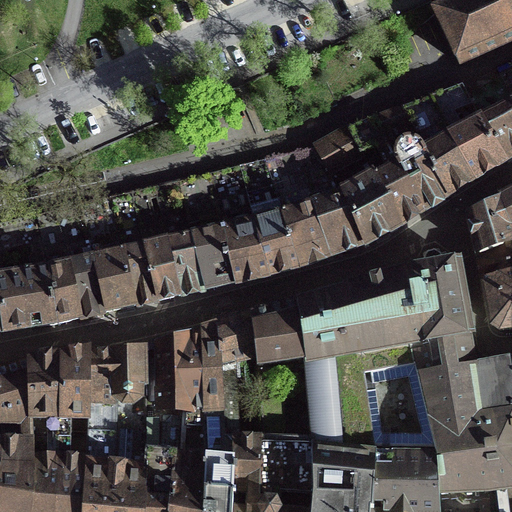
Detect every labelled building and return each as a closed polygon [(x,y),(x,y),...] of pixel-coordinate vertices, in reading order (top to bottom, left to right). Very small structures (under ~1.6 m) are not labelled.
[(511,0),(444,0),(430,7),(457,65),(511,40),(511,0)] [(402,111),(375,121),(348,132),(315,151),(315,152),(294,157),(294,156),(293,156),(264,163),(239,169),(210,176),(177,184),(153,190),(130,196),(109,201),(80,208),(55,214),(36,218),(6,226),(0,226),(0,333),(0,334),(15,332),(28,329),(28,330),(43,328),(57,326),(69,323),(77,321),(93,317),(104,314),(121,310),(134,307),(146,305),(157,302),(169,299),(179,297),(194,294),(204,292),(219,288),(235,284),(249,281),(267,277),(282,274),(300,270),(316,263),(332,257),(347,252),(362,247),(364,250),(366,249),(368,248),(366,245),(380,237),(397,228),(408,222),(423,214),(424,213),(423,211),(432,205),(444,197),(446,200),(447,199),(449,198),(448,195),(458,189),(473,180),(484,173),(501,163),(502,165),(503,165),(506,163),(505,161),(511,155),(511,72),(498,80),(467,97),(462,89),(429,101),(402,111)] [(511,193),(498,202),(511,241),(511,193)] [(511,241),(498,202),(469,216),(478,258),(506,251),(504,245),(511,241)] [(511,272),(506,251),(478,258),(483,282),(511,273),(511,272)] [(413,364),(434,458),(436,511),(468,511),(492,511),(491,511),(511,511),(511,390),(508,363),(475,369),(458,263),(433,268),(407,274),(346,291),(361,376),(361,377),(413,364)] [(492,328),(499,332),(511,330),(511,277),(511,273),(483,282),(492,328)] [(370,511),(372,504),(373,462),(368,430),(370,430),(366,404),(364,390),(361,377),(361,376),(346,291),(343,292),(297,305),(303,363),(310,448),(310,459),(309,511),(370,511)] [(258,446),(258,458),(310,459),(310,448),(303,363),(297,305),(251,317),(261,446),(258,446)] [(233,444),(258,446),(261,446),(251,317),(216,326),(222,428),(222,433),(230,444),(233,444)] [(200,333),(203,429),(222,428),(216,326),(200,331),(200,333)] [(145,408),(145,416),(146,423),(156,423),(155,457),(174,458),(176,427),(185,428),(203,429),(200,333),(154,346),(154,351),(154,354),(155,408),(145,408)] [(112,400),(121,406),(130,405),(133,405),(143,397),(143,388),(145,388),(144,354),(144,352),(144,349),(144,348),(108,352),(109,390),(112,390),(112,400)] [(86,467),(87,467),(112,470),(113,455),(115,424),(130,416),(130,405),(121,406),(112,400),(112,390),(109,390),(108,352),(89,354),(87,451),(86,455),(86,467)] [(59,465),(86,467),(86,455),(87,451),(89,354),(59,360),(60,420),(59,449),(59,462),(59,465)] [(28,365),(31,419),(31,449),(33,449),(58,449),(59,449),(60,420),(59,360),(54,361),(28,365)] [(0,449),(31,449),(31,419),(28,365),(24,366),(0,372),(0,449)] [(436,511),(434,458),(411,458),(411,454),(405,454),(405,458),(391,458),(382,401),(366,404),(370,430),(368,430),(373,462),(372,504),(370,511),(436,511)] [(147,457),(145,457),(141,511),(170,511),(174,458),(155,457),(156,423),(146,423),(147,457)] [(185,428),(176,427),(174,458),(170,511),(201,511),(204,510),(206,496),(206,479),(206,459),(205,459),(203,429),(185,428)] [(222,428),(203,429),(205,459),(206,459),(206,479),(206,496),(204,510),(201,511),(229,511),(230,510),(233,444),(230,444),(222,433),(222,428)] [(258,446),(233,444),(230,510),(229,511),(258,511),(258,502),(257,500),(258,495),(255,495),(258,458),(258,446)] [(33,449),(31,449),(0,449),(0,511),(84,511),(87,467),(86,467),(59,465),(59,462),(59,449),(58,449),(33,449)] [(141,511),(145,457),(113,455),(112,470),(87,467),(84,511),(141,511)] [(309,511),(310,459),(258,458),(255,495),(258,495),(257,500),(258,502),(258,511),(309,511)]
